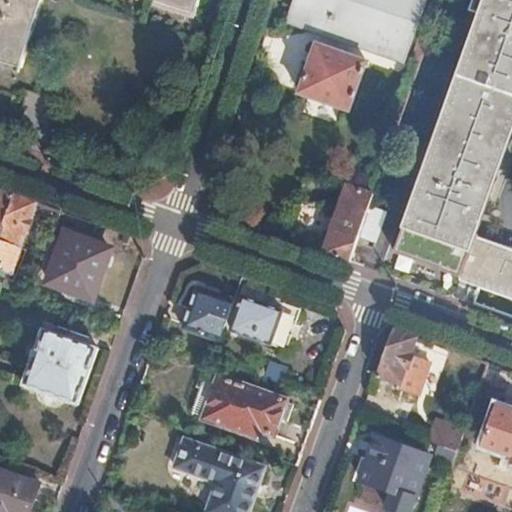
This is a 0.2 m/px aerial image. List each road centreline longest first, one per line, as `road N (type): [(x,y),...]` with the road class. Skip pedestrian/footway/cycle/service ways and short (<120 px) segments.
road 1 (residential): [(176,225),(75,511)]
road 2 (residential): [(249,0),(176,225)]
road 3 (residential): [(301,511),(376,297)]
road 4 (residential): [(176,225),(376,297)]
road 5 (residential): [(0,163),(176,225)]
road 6 (residential): [(376,297),(511,345)]
